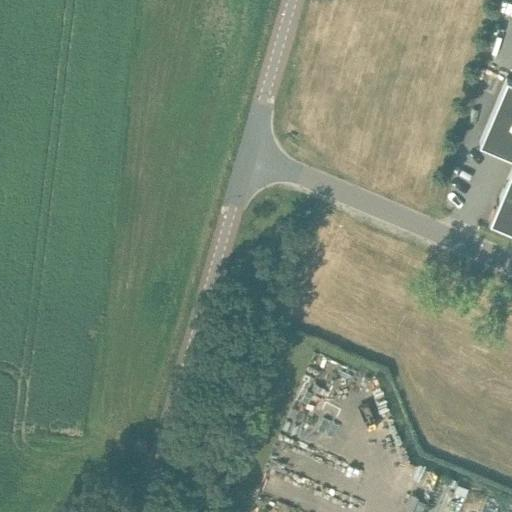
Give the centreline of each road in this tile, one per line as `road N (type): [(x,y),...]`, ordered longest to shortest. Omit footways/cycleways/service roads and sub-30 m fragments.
road 1 (unclassified): [(143,511),(248,153)]
road 2 (unclassified): [(248,153),(511,264)]
road 3 (unclassified): [(248,153),(291,0)]
